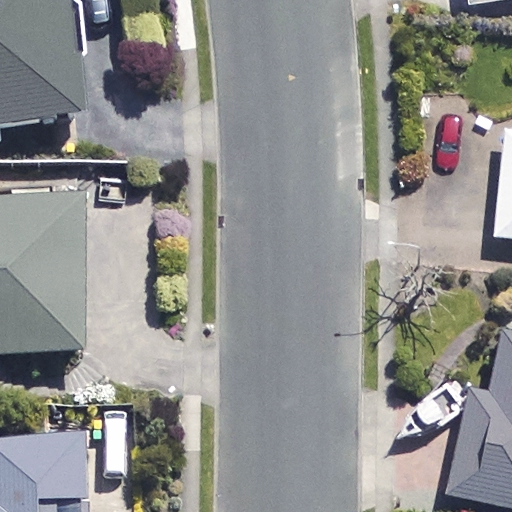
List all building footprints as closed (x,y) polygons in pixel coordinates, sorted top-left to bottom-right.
[(67,0),(0,0),(0,126),(79,119),(67,0)] [(511,132),(498,132),(491,242),(511,243),(511,132)] [(0,354),(76,354),(73,202),(0,203),(0,354)] [(511,321),(490,319),(482,392),(458,390),(446,499),(511,506),(511,321)] [(0,511),(78,511),(76,436),(0,438),(0,511)]
